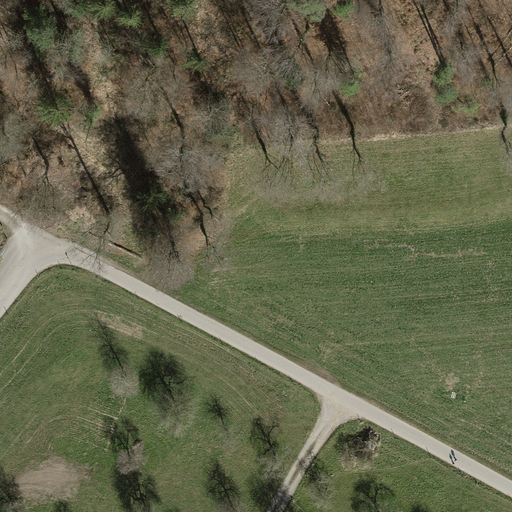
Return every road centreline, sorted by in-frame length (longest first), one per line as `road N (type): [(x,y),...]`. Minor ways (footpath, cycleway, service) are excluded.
road 1 (track): [(511,490),(48,239)]
road 2 (track): [(275,511),(341,398)]
